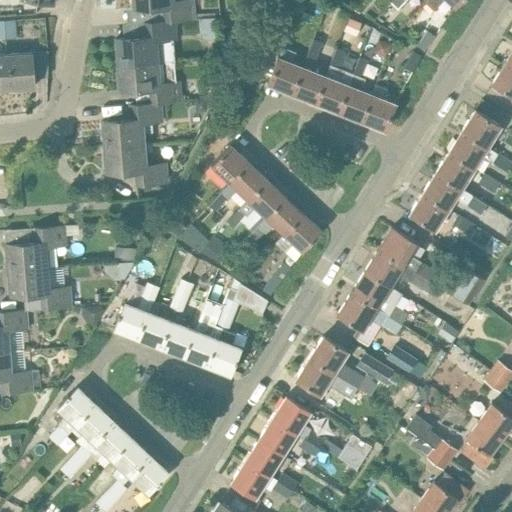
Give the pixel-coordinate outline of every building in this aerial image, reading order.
[(132,0),(133,8),(150,7),(151,21),(175,19),(194,17),(193,0),(132,0)] [(424,0),(424,1),(433,10),(439,4),(438,3),(441,0),(448,0),(455,6),(460,0),(424,0)] [(350,15),(345,27),(353,30),(358,19),(350,15)] [(202,35),(217,36),(218,16),(202,16),(202,35)] [(3,20),(4,37),(17,37),(15,19),(3,20)] [(117,64),(158,60),(156,40),(176,38),(175,19),(151,21),(143,21),(144,35),(115,37),(117,64)] [(427,30),(417,44),(424,49),(434,35),(427,30)] [(391,40),(379,36),(377,42),(381,50),(386,52),(391,40)] [(313,37),(306,54),(315,58),(322,40),(313,37)] [(302,65),(292,61),(296,51),(282,45),(268,82),(291,92),(302,65)] [(315,101),(338,110),(352,72),(338,67),(346,48),(342,46),(341,48),(336,46),(325,74),(315,101)] [(421,55),(413,50),(404,66),(412,70),(421,55)] [(5,53),(8,87),(34,85),(33,76),(32,51),(5,53)] [(47,51),(32,51),(33,76),(46,76),(47,51)] [(371,92),(360,88),(365,77),(361,76),(368,59),(359,55),(352,72),(338,110),(361,119),(375,83),(374,83),(371,92)] [(158,60),(117,64),(119,90),(136,88),(137,103),(161,101),(181,99),(179,80),(175,81),(174,61),(158,62),(158,60)] [(511,65),(505,60),(491,82),(511,94),(511,65)] [(325,74),(302,65),(291,92),(315,101),(325,74)] [(375,83),(361,119),(385,128),(395,102),(383,97),(387,88),(375,83)] [(238,107),(244,111),(254,95),(248,91),(238,107)] [(103,146),(144,142),(143,132),(152,131),(151,121),(162,120),(161,101),(137,103),(129,103),(130,117),(101,119),(103,146)] [(244,111),(238,107),(228,101),(213,127),(228,137),(244,111)] [(487,145),(500,124),(475,108),(461,129),(487,145)] [(474,166),(480,156),(506,172),(511,162),(511,159),(498,150),(497,152),(487,145),(461,129),(448,150),(474,166)] [(511,132),(509,131),(503,141),(511,145),(511,132)] [(144,142),(103,146),(105,172),(135,170),(136,184),(167,181),(166,162),(146,164),(145,152),(153,151),(152,142),(144,143),(144,142)] [(229,181),(249,160),(230,143),(211,163),(229,181)] [(448,150),(435,170),(461,187),(461,186),(467,176),(493,192),(500,181),(485,172),(485,173),(474,166),(448,150)] [(237,188),(247,198),(267,177),(249,160),(229,181),(221,189),(221,190),(208,203),(215,210),(227,197),(228,198),(237,188)] [(435,170),(422,191),(448,207),(454,197),(480,213),(486,203),(461,186),(461,187),(435,170)] [(265,215),(285,194),(267,177),(247,198),(226,221),(233,227),(242,218),(253,228),(257,223),(265,215)] [(448,207),(422,191),(409,212),(434,228),(448,207)] [(274,223),(283,232),(303,211),(285,194),(265,215),(257,223),(253,228),(244,237),(251,244),(264,231),(265,232),(274,223)] [(283,232),(274,242),(284,251),(293,241),(302,250),(322,229),(303,211),(283,232)] [(458,213),(452,223),(467,233),(474,223),(458,213)] [(7,269),(48,266),(46,245),(66,243),(65,224),(22,227),(23,242),(5,243),(7,269)] [(378,247),(428,279),(435,269),(420,259),(420,260),(409,253),(417,241),(392,225),(378,247)] [(219,249),(209,240),(202,247),(212,257),(219,249)] [(119,245),(118,258),(133,259),(133,246),(119,245)] [(364,269),(390,285),(396,274),(407,281),(408,280),(422,290),(423,289),(441,300),(445,294),(437,289),(439,286),(428,279),(378,247),(364,269)] [(283,260),(262,288),(270,293),(290,266),(283,260)] [(461,263),(444,289),(468,304),(484,278),(461,263)] [(48,266),(7,269),(9,295),(39,293),(40,307),(71,305),(70,286),(50,287),(48,266)] [(351,290),(402,322),(408,312),(395,304),(402,293),(389,285),(390,285),(364,269),(351,290)] [(187,297),(193,282),(180,277),(174,292),(187,297)] [(226,296),(223,303),(221,309),(227,312),(234,314),(239,301),(233,298),(240,281),(233,277),(226,296)] [(148,310),(149,310),(152,301),(153,301),(160,286),(146,280),(136,305),(125,301),(114,328),(138,337),(148,310)] [(240,281),(233,298),(239,301),(262,311),(267,298),(240,281)] [(402,322),(351,290),(337,312),(362,328),(369,317),(395,333),(402,322)] [(181,312),(187,297),(174,292),(168,307),(181,312)] [(221,309),(223,303),(207,297),(194,328),(183,355),(207,364),(221,326),(215,324),(221,309)] [(0,350),(9,350),(8,329),(27,327),(26,308),(0,310),(0,350)] [(234,314),(227,312),(221,309),(215,324),(221,326),(207,364),(230,373),(240,346),(231,342),(235,332),(227,329),(227,328),(229,329),(234,314)] [(161,315),(149,310),(148,310),(138,337),(161,346),(171,319),(161,315)] [(194,328),(171,319),(161,346),(183,355),(194,328)] [(459,330),(451,324),(443,336),(451,342),(459,330)] [(309,356),(357,386),(365,375),(341,360),(347,350),(323,334),(309,356)] [(394,343),(385,357),(408,371),(409,370),(420,377),(428,365),(417,359),(418,358),(394,343)] [(453,345),(445,360),(473,374),(481,359),(453,345)] [(9,350),(0,350),(0,377),(1,391),(40,388),(38,369),(31,370),(31,369),(11,371),(9,350)] [(364,351),(356,364),(384,382),(392,368),(364,351)] [(357,386),(309,356),(295,377),(320,393),(326,382),(350,398),(357,386)] [(491,370),(507,382),(511,375),(511,369),(498,360),(491,370)] [(500,392),(507,382),(491,370),(484,380),(500,392)] [(76,424),(96,403),(77,386),(58,407),(65,414),(58,422),(59,423),(47,435),(58,444),(76,424)] [(296,432),(303,437),(318,446),(324,438),(310,429),(311,427),(302,421),(309,410),(285,394),(271,416),(296,432)] [(511,403),(504,397),(497,405),(491,401),(478,418),(502,436),(511,422),(511,403)] [(76,424),(83,431),(75,439),(81,444),(59,467),(64,472),(113,420),(96,403),(76,424)] [(390,409),(374,434),(385,441),(401,416),(390,409)] [(416,434),(449,459),(457,449),(430,428),(432,425),(415,412),(405,426),(416,434)] [(282,453),(296,432),(271,416),(258,437),(282,453)] [(489,453),(502,436),(478,418),(465,436),(468,439),(461,449),(484,467),(493,455),(489,453)] [(104,450),(112,457),(131,436),(113,420),(64,472),(69,476),(91,453),(97,458),(104,450)] [(353,432),(337,457),(357,470),(373,444),(353,432)] [(10,435),(11,447),(21,446),(19,433),(10,435)] [(442,469),(449,459),(416,434),(409,444),(442,469)] [(130,474),(149,453),(131,436),(112,457),(119,464),(111,472),(117,478),(95,501),(100,506),(122,482),(130,474)] [(269,474),(282,453),(258,437),(244,459),(269,474)] [(303,437),(303,438),(298,444),(313,454),(318,446),(303,437)] [(130,474),(130,475),(148,491),(168,471),(149,453),(130,474)] [(293,489),(277,479),(269,474),(244,459),(231,480),(255,496),(262,485),(271,490),(272,488),(288,497),(293,489)] [(282,471),(277,479),(293,489),(298,481),(282,471)] [(468,489),(444,471),(437,482),(433,479),(420,497),(440,511),(445,511),(456,498),(460,500),(468,489)] [(127,487),(122,483),(122,482),(100,506),(105,511),(127,487)] [(440,511),(420,497),(409,511),(440,511)] [(304,498),(298,507),(305,511),(313,511),(317,507),(304,498)] [(238,511),(219,499),(210,511),(258,511),(244,502),(238,511)]
